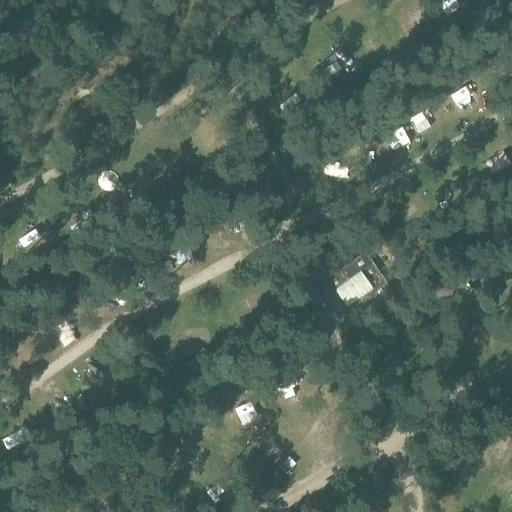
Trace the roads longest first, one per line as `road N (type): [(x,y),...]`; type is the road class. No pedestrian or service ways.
road 1 (track): [(0,402),(223,266),(277,244),(511,108)]
road 2 (track): [(0,203),(202,85),(225,89),(240,106),(286,190),(277,244)]
road 3 (track): [(277,244),(330,329),(418,511)]
road 4 (track): [(259,511),(511,369)]
road 5 (track): [(202,85),(345,0)]
